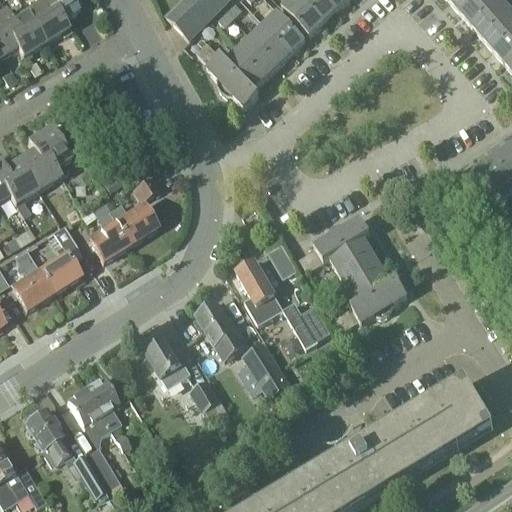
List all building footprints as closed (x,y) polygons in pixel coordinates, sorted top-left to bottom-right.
[(35,0),(41,8),(49,19),(56,15),(63,26),(64,26),(79,16),(69,0),(35,0)] [(188,0),(166,23),(189,45),(233,0),(188,0)] [(323,27),(296,0),(292,0),(281,12),(309,41),(323,27)] [(321,0),(296,0),(323,27),(336,15),(321,0)] [(346,0),(321,0),(336,15),(348,2),(346,0)] [(451,0),(448,3),(459,16),(477,0),(451,0)] [(498,0),(477,0),(459,16),(470,29),(500,2),(498,0)] [(511,15),(500,2),(470,29),(481,41),(511,15)] [(41,8),(26,17),(46,49),(69,35),(64,26),(63,26),(56,15),(49,19),(41,8)] [(227,18),(233,24),(242,16),(235,9),(227,18)] [(511,15),(481,41),(492,54),(511,36),(511,15)] [(264,28),(292,57),(305,45),(277,16),(264,28)] [(7,17),(0,20),(0,58),(3,63),(17,55),(18,54),(11,42),(18,38),(11,26),(12,26),(7,17)] [(18,38),(11,42),(18,54),(17,55),(23,63),(46,49),(26,17),(19,21),(12,26),(11,26),(18,38)] [(233,24),(227,18),(218,26),(225,33),(233,24)] [(292,57),(264,28),(251,41),(279,70),(292,57)] [(511,36),(492,54),(503,67),(511,58),(511,36)] [(279,70),(251,41),(238,54),(266,82),(279,70)] [(253,95),(225,66),(220,61),(219,62),(206,48),(195,58),(209,72),(206,75),(216,85),(217,93),(220,98),(226,102),(233,103),(244,114),(258,100),(253,95)] [(266,82),(238,54),(225,66),(253,95),(266,82)] [(511,58),(503,67),(511,76),(511,58)] [(42,77),(42,76),(36,67),(28,71),(34,81),(35,82),(42,77)] [(17,88),(10,78),(3,82),(9,93),(17,88)] [(51,132),(28,147),(34,156),(34,155),(42,167),(48,163),(56,174),(62,183),(69,178),(64,169),(72,164),(51,132)] [(511,152),(510,150),(495,160),(511,184),(511,152)] [(34,156),(19,165),(39,197),(62,183),(56,174),(48,163),(42,167),(34,155),(34,156)] [(511,184),(495,160),(480,170),(503,204),(511,197),(511,184)] [(0,165),(0,207),(9,202),(10,202),(3,190),(11,185),(4,174),(5,174),(0,165)] [(11,185),(3,190),(10,202),(9,202),(15,212),(16,211),(24,224),(30,220),(24,210),(21,212),(19,210),(23,207),(38,198),(39,197),(19,165),(18,166),(5,174),(4,174),(11,185)] [(503,204),(480,170),(464,181),(487,215),(503,204)] [(132,195),(140,207),(159,195),(152,183),(132,195)] [(104,207),(99,199),(84,208),(89,216),(104,207)] [(88,245),(102,268),(129,251),(108,218),(109,217),(103,208),(92,215),(104,235),(88,245)] [(108,218),(129,251),(157,233),(143,211),(126,221),(119,210),(109,217),(108,218)] [(66,216),(70,224),(79,220),(75,211),(66,216)] [(330,267),(365,246),(364,244),(370,240),(360,224),(347,231),(340,230),(333,233),(328,237),(326,244),(313,252),(315,255),(299,265),(307,277),(323,268),(329,265),(330,267)] [(511,244),(511,229),(508,232),(492,243),(499,253),(511,244)] [(56,256),(59,262),(37,276),(52,299),(81,281),(66,258),(76,251),(64,232),(53,239),(62,252),(56,256)] [(15,244),(19,252),(35,242),(29,233),(14,242),(14,243),(15,244)] [(2,250),(8,259),(19,252),(14,244),(2,250)] [(391,289),(365,246),(330,267),(357,310),(350,314),(351,314),(335,324),(342,337),(358,327),(360,330),(373,323),(380,323),(387,321),(392,317),(394,310),(407,302),(397,285),(391,289)] [(297,277),(282,251),(268,260),(283,286),(297,277)] [(26,316),(52,299),(37,276),(32,268),(26,258),(14,265),(18,271),(17,272),(16,276),(19,279),(22,280),(24,279),(26,284),(12,293),(26,316)] [(255,268),(236,279),(251,304),(244,308),(258,332),(284,317),(255,268)] [(0,276),(0,296),(9,291),(0,276)] [(315,301),(321,312),(329,307),(323,297),(315,301)] [(224,371),(247,356),(229,326),(226,328),(215,311),(195,324),(196,326),(193,328),(198,336),(201,334),(224,371)] [(301,320),(289,327),(306,355),(318,348),(301,320)] [(143,356),(167,394),(190,380),(174,354),(172,356),(164,343),(143,356)] [(265,348),(242,362),(269,406),(292,392),(265,348)] [(84,395),(110,437),(120,430),(112,416),(119,412),(102,384),(84,395)] [(228,421),(221,408),(208,386),(190,396),(203,419),(205,417),(213,430),(228,421)] [(340,469),(269,511),(359,511),(491,432),(467,393),(362,456),(355,443),(333,456),(340,469)] [(97,455),(98,454),(99,454),(100,447),(101,445),(100,443),(110,437),(84,395),(67,405),(83,433),(97,455)] [(64,442),(47,415),(24,429),(26,434),(25,436),(28,440),(31,440),(35,447),(34,449),(37,454),(39,454),(41,456),(47,453),(57,468),(70,460),(60,445),(64,442)] [(124,439),(114,444),(121,456),(131,451),(124,439)] [(46,511),(44,508),(47,506),(25,472),(16,477),(0,453),(0,481),(16,507),(29,498),(38,511),(37,511),(46,511)] [(87,461),(110,495),(117,507),(127,500),(98,454),(87,461)] [(86,460),(76,466),(72,469),(94,505),(110,495),(87,461),(86,461),(86,460)] [(7,511),(16,507),(0,481),(0,508),(2,511),(7,511)]
